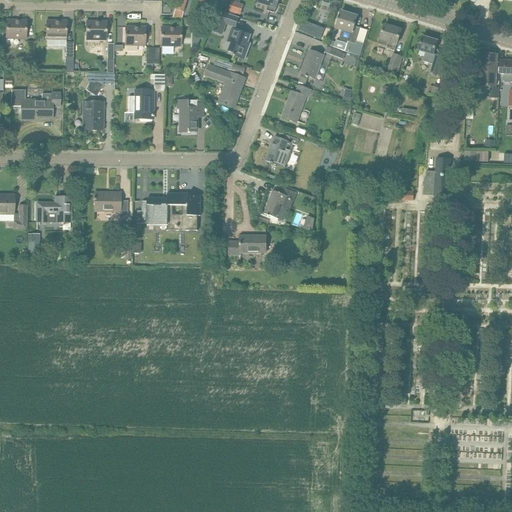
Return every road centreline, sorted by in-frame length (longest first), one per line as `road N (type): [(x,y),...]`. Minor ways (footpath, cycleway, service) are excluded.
road 1 (residential): [(0,158),(235,161),(296,0)]
road 2 (residential): [(151,8),(0,3)]
road 3 (tertiary): [(511,40),(384,3)]
